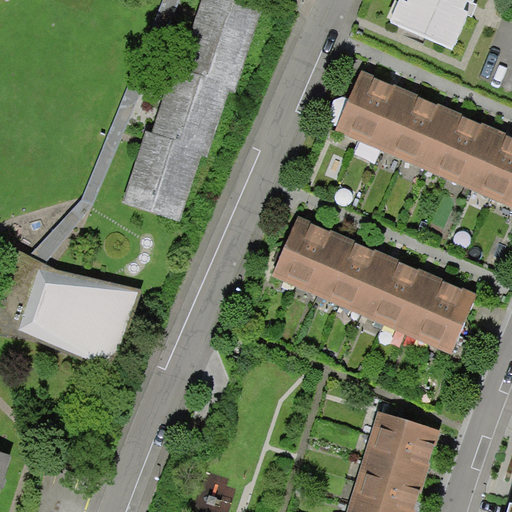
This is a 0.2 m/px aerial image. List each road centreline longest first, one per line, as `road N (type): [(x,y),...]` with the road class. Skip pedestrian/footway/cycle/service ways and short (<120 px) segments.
road 1 (residential): [(335,0),(122,511)]
road 2 (residential): [(511,339),(448,511)]
